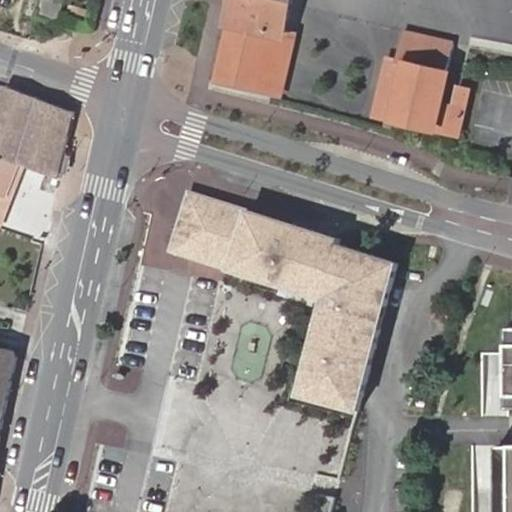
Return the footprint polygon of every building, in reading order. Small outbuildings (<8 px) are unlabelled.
[(41,0),(38,15),(56,20),(60,0),(41,0)] [(287,33),(292,15),(295,0),(234,0),(230,19),(233,20),(219,78),(258,88),(271,29),(287,33)] [(290,34),(287,33),(271,29),(258,88),(277,92),(290,34)] [(407,64),(396,119),(461,133),(471,91),(457,88),(454,103),(441,100),(454,43),(408,32),(400,63),(407,64)] [(377,115),(396,119),(407,64),(400,63),(389,60),(377,115)] [(0,154),(21,163),(60,179),(76,113),(6,88),(0,103),(0,154)] [(0,154),(0,218),(21,163),(0,154)] [(187,244),(187,242),(202,191),(189,187),(172,240),(168,250),(229,270),(232,258),(187,244)] [(399,262),(381,256),(364,251),(339,243),(340,236),(202,191),(187,242),(187,244),(232,258),(229,270),(248,276),(250,268),(264,272),(261,280),(280,286),(282,278),(302,285),(300,292),(321,299),(312,330),(320,332),(317,344),(308,341),(302,360),(311,363),(308,374),(299,372),(293,390),(351,409),(374,337),(378,326),(375,325),(371,324),(376,305),(378,301),(385,303),(399,262)] [(248,276),(261,280),(264,272),(250,268),(248,276)] [(280,286),(300,292),(302,285),(282,278),(280,286)] [(371,324),(375,325),(378,326),(385,303),(378,301),(376,305),(371,324)] [(503,406),(511,406),(511,324),(504,325),(503,406)] [(312,330),(308,341),(317,344),(320,332),(312,330)] [(0,426),(4,428),(20,350),(0,345),(0,426)] [(302,360),(299,372),(308,374),(311,363),(302,360)] [(492,511),(511,511),(511,442),(492,442),(492,511)]
